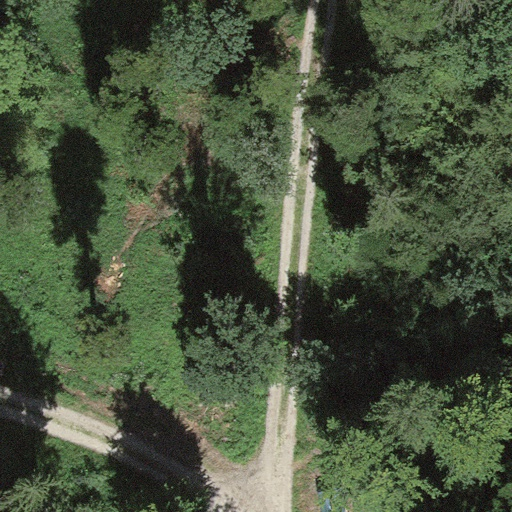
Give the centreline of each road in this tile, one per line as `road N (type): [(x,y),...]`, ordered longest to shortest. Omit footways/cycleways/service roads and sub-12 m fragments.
road 1 (track): [(318,0),(267,410),(268,511)]
road 2 (track): [(0,401),(123,449),(226,511)]
